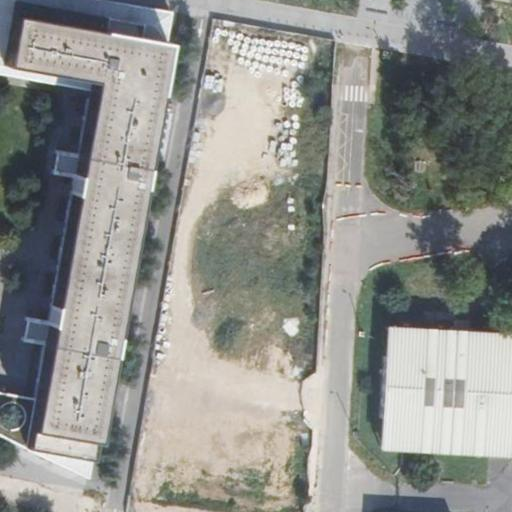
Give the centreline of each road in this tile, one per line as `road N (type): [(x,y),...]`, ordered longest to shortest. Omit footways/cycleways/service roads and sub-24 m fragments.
road 1 (residential): [(203,2),(113,511)]
road 2 (residential): [(511,55),(203,2)]
road 3 (unclassified): [(344,231),(327,511)]
road 4 (unclassified): [(354,57),(344,231)]
road 5 (unclassified): [(344,231),(511,242)]
